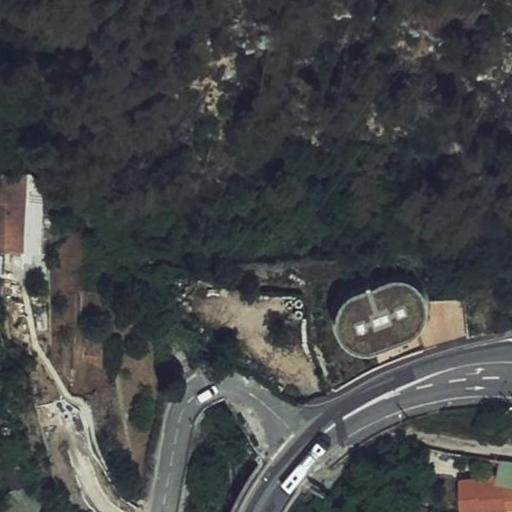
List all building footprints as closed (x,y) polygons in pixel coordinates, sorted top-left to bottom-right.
[(24,192),(0,191),(0,250),(24,251),(24,192)] [(212,290),(198,312),(224,328),(237,307),(212,290)] [(423,336),(436,333),(432,317),(420,320),(423,336)] [(80,333),(82,374),(99,373),(98,333),(80,333)] [(511,511),(511,461),(501,459),(498,481),(495,481),(495,483),(478,486),(477,481),(461,483),(464,508),(464,511),(511,511)] [(56,469),(65,502),(94,492),(85,461),(56,469)] [(25,511),(18,499),(13,502),(18,511),(25,511)]
